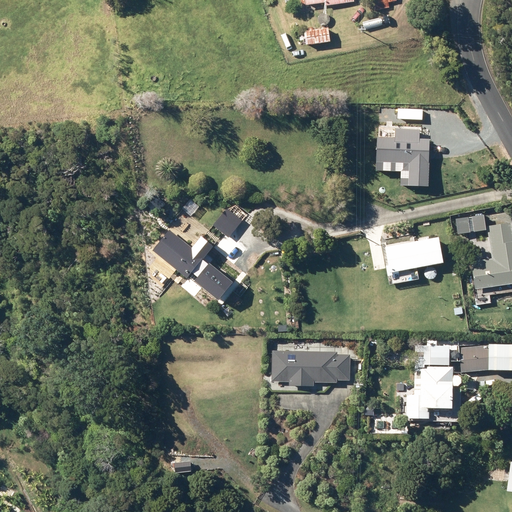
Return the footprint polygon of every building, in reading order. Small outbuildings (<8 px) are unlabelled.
[(392,0),(371,0),(372,4),(374,4),(375,9),(389,7),(388,2),(392,1),(392,0)] [(328,28),(304,31),(306,44),(330,41),(328,28)] [(346,186),(349,179),(330,171),(327,179),(346,186)] [(481,216),(468,219),(471,231),(484,228),(481,216)] [(466,220),(453,222),(455,234),(469,231),(466,220)] [(510,223),(487,226),(492,258),(471,261),(475,289),(496,286),(496,288),(504,287),(504,285),(511,284),(511,238),(511,231),(511,227),(510,228),(510,223)] [(187,244),(191,239),(181,230),(177,236),(169,229),(153,250),(159,254),(157,255),(167,263),(169,261),(175,266),(172,270),(187,282),(215,246),(201,235),(191,247),(187,244)] [(219,282),(214,288),(221,293),(226,287),(220,282),(236,263),(218,249),(203,269),(219,282)] [(489,292),(474,294),(476,306),(491,303),(489,292)] [(406,395),(406,418),(429,419),(429,409),(451,409),(452,366),(424,366),(424,364),(449,365),(449,357),(443,357),(443,346),(415,345),(414,395),(406,395)] [(489,345),(458,347),(460,372),(491,369),(489,345)] [(270,357),(270,359),(270,362),(269,381),(286,381),(286,385),(311,386),(311,381),(335,382),(335,379),(347,379),(348,356),(335,355),(335,352),(270,349),(270,357)] [(252,455),(238,441),(231,447),(245,462),(252,455)] [(416,483),(414,503),(444,506),(446,486),(416,483)] [(381,511),(382,505),(367,503),(366,511),(381,511)]
